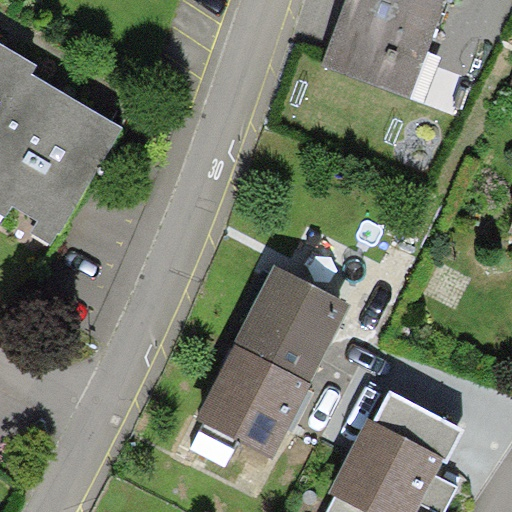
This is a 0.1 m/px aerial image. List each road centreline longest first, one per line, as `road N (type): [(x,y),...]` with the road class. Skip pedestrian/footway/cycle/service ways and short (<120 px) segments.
road 1 (residential): [(284,0),(114,392)]
road 2 (residential): [(114,392),(52,511)]
road 3 (residential): [(0,329),(114,392)]
